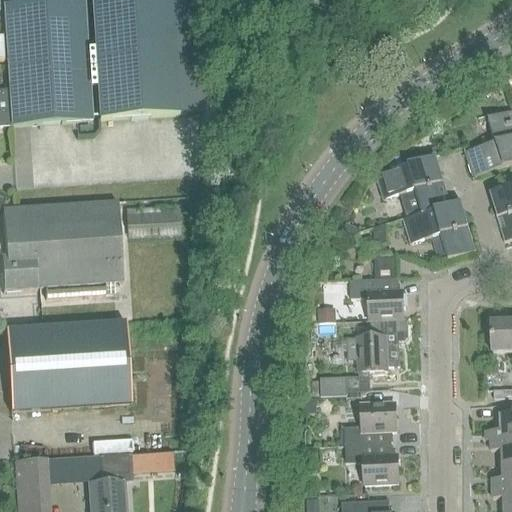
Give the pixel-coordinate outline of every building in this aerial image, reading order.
[(133,0),(91,3),(99,123),(205,116),(197,0),(133,0)] [(0,129),(92,123),(84,3),(5,8),(10,92),(0,92),(0,129)] [(511,114),(489,121),(496,145),(465,154),(473,180),(511,167),(511,114)] [(435,159),(377,177),(385,202),(400,198),(407,221),(422,216),(450,207),(435,159)] [(511,188),(489,195),(505,245),(511,242),(511,188)] [(450,207),(422,216),(407,221),(403,222),(411,247),(441,238),(448,261),(476,253),(461,204),(450,207)] [(1,262),(3,296),(37,293),(37,291),(45,291),(46,302),(106,298),(105,287),(123,286),(118,206),(3,214),(6,262),(1,262)] [(125,212),(127,241),(181,237),(179,209),(125,212)] [(369,326),(379,325),(404,324),(403,293),(398,294),(398,282),(375,283),(350,284),(351,302),(368,301),(369,326)] [(0,307),(0,312),(2,320),(21,315),(18,303),(0,307)] [(316,312),(317,328),(334,327),(333,311),(316,312)] [(511,354),(511,323),(491,325),(492,355),(511,354)] [(404,324),(379,325),(369,326),(370,341),(347,342),(348,365),(358,364),(359,376),(388,375),(388,371),(400,370),(399,345),(404,345),(408,341),(407,327),(404,324)] [(126,327),(42,332),(5,334),(10,415),(131,408),(126,327)] [(320,382),(321,400),(346,399),(346,381),(320,382)] [(511,401),(511,393),(494,394),(494,402),(511,401)] [(344,432),(345,450),(393,448),(392,437),(396,436),(395,407),(360,408),(361,431),(344,432)] [(501,434),(490,434),(490,444),(511,443),(511,418),(500,419),(501,434)] [(502,467),(511,467),(511,443),(490,444),(491,454),(502,453),(502,467)] [(393,448),(345,450),(346,468),(363,467),(364,490),(398,488),(397,459),(393,459),(393,448)] [(88,487),(89,511),(125,511),(124,486),(133,486),(131,459),(101,460),(102,486),(88,487)] [(14,466),(17,511),(50,511),(47,464),(14,466)] [(511,467),(502,467),(503,482),(492,482),(492,492),(511,491),(511,467)] [(511,511),(511,491),(492,492),(493,502),(504,502),(504,511),(511,511)] [(318,511),(318,502),(306,502),(306,511),(318,511)]
